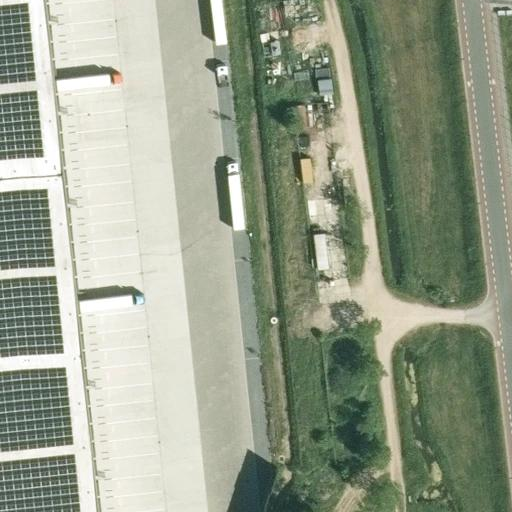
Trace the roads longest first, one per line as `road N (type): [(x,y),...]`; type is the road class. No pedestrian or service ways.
road 1 (unclassified): [(511,350),(471,0)]
road 2 (track): [(377,323),(356,147),(327,0)]
road 3 (track): [(402,511),(377,323)]
road 4 (track): [(377,323),(507,311)]
